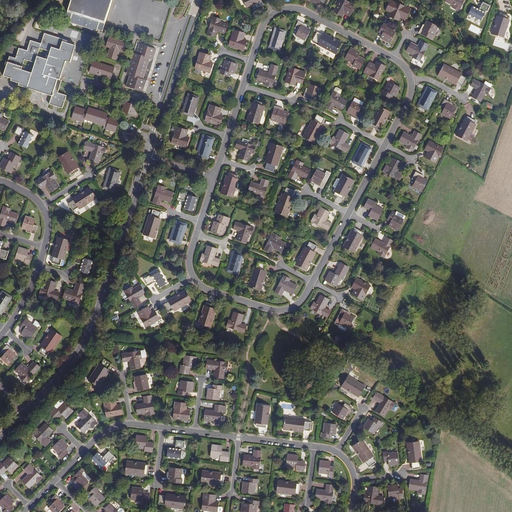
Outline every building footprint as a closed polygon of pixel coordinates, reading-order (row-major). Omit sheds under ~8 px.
[(103,31),(112,0),(71,0),(65,21),(103,31)] [(351,13),(356,5),(346,0),(339,0),(334,11),(343,16),(345,10),(351,13)] [(407,18),(411,9),(396,2),(391,0),(386,10),(391,12),(389,16),(398,20),(401,15),(407,18)] [(459,11),(464,0),(446,0),(446,1),(454,6),(453,8),(459,11)] [(488,11),(490,6),(483,2),(479,10),(473,7),(469,15),(481,21),(486,11),(488,11)] [(508,19),(509,16),(500,13),(495,28),(494,27),(492,33),(504,38),(510,20),(508,19)] [(225,33),(228,24),(219,21),(220,18),(213,16),(208,34),(214,36),(216,30),(225,33)] [(434,35),(439,26),(428,21),(423,29),(422,29),(420,32),(427,36),(428,33),(434,35)] [(305,42),(311,30),(302,26),(303,24),(299,23),(296,30),(299,32),(296,37),(305,42)] [(390,42),(396,31),(387,26),(388,25),(384,23),(381,29),(384,31),(381,37),(390,42)] [(241,39),(243,32),(234,29),(229,45),(243,50),(246,40),(241,39)] [(280,50),(286,32),(276,29),(270,47),(280,50)] [(69,39),(46,31),(43,40),(32,36),(28,47),(20,45),(16,54),(10,52),(2,74),(11,77),(10,79),(19,82),(19,84),(51,96),(49,101),(63,106),(67,94),(58,90),(62,78),(59,77),(64,65),(66,59),(70,61),(77,43),(68,40),(69,39)] [(336,55),(342,43),(336,40),(335,42),(323,35),(323,36),(317,33),(313,41),(319,44),(318,45),(336,55)] [(123,51),(127,41),(110,35),(107,45),(111,47),(108,56),(116,59),(120,50),(123,51)] [(158,47),(137,41),(134,52),(154,59),(158,47)] [(420,62),(429,45),(423,42),(420,47),(412,43),(407,51),(415,56),(414,58),(420,62)] [(357,58),(359,53),(351,48),(345,59),(353,64),(353,66),(359,69),(364,61),(357,58)] [(126,73),(130,74),(146,79),(153,59),(133,52),(126,73)] [(207,61),(209,55),(200,52),(195,67),(210,72),(213,63),(207,61)] [(101,74),(108,77),(112,66),(94,60),(90,71),(96,73),(97,71),(102,73),(101,74)] [(234,73),(237,63),(225,60),(222,69),(221,69),(219,73),(226,75),(228,71),(234,73)] [(378,80),(385,66),(376,62),(374,67),(368,64),(363,73),(378,80)] [(462,74),(444,64),(438,75),(444,78),(445,77),(456,83),(457,83),(463,86),(466,79),(461,76),(462,74)] [(272,88),(279,67),(272,65),(269,73),(261,70),(258,80),(266,83),(265,85),(272,88)] [(303,82),(306,73),(290,68),(286,82),(296,86),(297,80),(303,82)] [(146,79),(130,74),(126,85),(142,90),(146,79)] [(487,95),(490,88),(474,79),(470,86),(476,89),(472,97),(480,102),(485,93),(487,95)] [(395,96),(400,87),(389,81),(384,90),(383,89),(381,93),(387,96),(389,93),(395,96)] [(318,98),(322,89),(310,84),(307,94),(305,94),(304,97),(311,100),(313,96),(318,98)] [(427,109),(436,92),(427,87),(418,104),(427,109)] [(340,94),(334,91),(333,91),(325,107),(331,111),(334,105),(342,110),(347,101),(339,96),(340,94)] [(192,115),(198,97),(189,94),(183,112),(192,115)] [(451,118),(457,107),(448,103),(449,101),(445,99),(441,106),(445,108),(442,113),(451,118)] [(131,102),(129,102),(125,100),(122,110),(134,114),(138,105),(136,104),(137,102),(132,100),(131,102)] [(264,106),(265,103),(256,100),(251,115),(250,114),(248,121),(260,125),(266,107),(264,106)] [(361,105),(353,101),(347,112),(356,116),(355,118),(359,120),(363,113),(359,111),(362,106),(361,105)] [(220,125),(223,115),(217,113),(219,107),(209,104),(204,120),(220,125)] [(83,115),(84,113),(85,109),(75,105),(71,117),(81,120),(82,119),(84,120),(85,118),(104,124),(104,123),(107,123),(105,127),(115,130),(119,119),(109,115),(109,117),(108,119),(106,118),(106,116),(108,112),(89,106),(86,114),(85,116),(83,115)] [(387,117),(390,111),(379,105),(370,122),(371,123),(370,125),(378,130),(385,116),(387,117)] [(284,124),(288,112),(278,109),(279,108),(275,107),(273,114),(276,116),(275,121),(284,124)] [(3,114),(0,112),(0,127),(5,130),(10,121),(2,116),(3,114)] [(322,124),(325,118),(317,115),(314,120),(313,120),(304,137),(315,143),(318,137),(316,136),(322,125),(322,124)] [(467,142),(476,125),(474,124),(476,121),(467,117),(460,131),(459,130),(456,136),(467,142)] [(27,147),(33,135),(23,130),(23,129),(18,126),(15,132),(22,136),(19,143),(27,147)] [(184,135),(186,129),(177,126),(172,142),(187,147),(190,137),(184,135)] [(344,142),(348,134),(340,129),(335,137),(333,136),(330,143),(346,151),(350,145),(344,142)] [(413,151),(421,134),(415,131),(412,137),(404,132),(399,141),(408,145),(407,148),(413,151)] [(207,156),(213,138),(203,135),(197,153),(207,156)] [(95,153),(97,146),(79,140),(77,147),(84,149),(81,158),(90,161),(93,152),(95,153)] [(254,153),(256,146),(238,140),(236,147),(242,149),(239,158),(249,161),(252,152),(254,153)] [(436,163),(443,148),(430,141),(425,150),(430,153),(428,158),(436,163)] [(278,165),(284,146),(272,142),(270,149),(271,149),(267,162),(268,162),(266,168),(274,171),(276,165),(278,165)] [(361,165),(370,148),(361,144),(352,161),(361,165)] [(73,157),(69,151),(59,158),(68,174),(70,173),(72,175),(79,170),(72,158),(73,157)] [(21,157),(13,153),(9,160),(4,157),(0,165),(0,166),(11,172),(15,163),(17,164),(21,157)] [(398,170),(402,162),(393,158),(389,166),(387,165),(383,171),(400,180),(404,173),(398,170)] [(302,165),(304,162),(297,159),(288,176),(295,179),(298,174),(306,178),(311,169),(302,165)] [(114,190),(120,172),(111,168),(105,187),(114,190)] [(56,176),(52,170),(36,180),(40,186),(45,183),(50,191),(59,186),(54,178),(56,176)] [(322,188),(330,173),(327,172),(325,174),(316,170),(311,180),(319,185),(319,186),(322,188)] [(422,190),(428,179),(419,175),(420,173),(417,171),(413,178),(416,180),(413,186),(422,190)] [(238,178),(239,176),(230,173),(225,187),(224,187),(222,193),(234,197),(240,179),(238,178)] [(350,186),(354,180),(342,174),(333,191),(335,192),(333,194),(342,199),(349,185),(350,186)] [(264,199),(269,181),(262,178),(260,184),(252,181),(249,191),(257,194),(257,196),(264,199)] [(171,201),(174,191),(165,189),(165,186),(159,184),(153,202),(159,204),(162,198),(171,201)] [(97,197),(90,186),(84,190),(85,192),(74,199),(68,203),(73,210),(79,206),(80,208),(97,197)] [(292,196),(294,190),(286,187),(284,193),(282,193),(275,211),(286,216),(289,210),(287,209),(292,197),(292,196)] [(193,210),(197,197),(186,193),(187,192),(180,190),(178,198),(186,201),(184,208),(193,210)] [(378,220),(384,209),(375,205),(376,203),(369,199),(365,207),(371,211),(369,215),(378,220)] [(11,208),(3,206),(0,216),(0,224),(5,226),(7,220),(16,223),(18,213),(10,210),(11,208)] [(325,220),(329,212),(320,207),(316,215),(314,214),(311,220),(327,229),(331,223),(325,220)] [(160,218),(162,212),(154,209),(151,216),(150,215),(145,229),(144,234),(156,238),(158,232),(156,231),(160,219),(160,218)] [(398,230),(404,220),(395,215),(396,213),(392,211),(389,218),(393,220),(389,225),(398,230)] [(217,214),(215,221),(221,223),(224,216),(217,214)] [(35,218),(25,215),(22,227),(27,229),(26,230),(35,233),(37,225),(33,223),(35,218)] [(221,223),(215,221),(212,231),(223,235),(226,225),(228,226),(230,218),(224,216),(221,223)] [(180,243),(186,224),(177,221),(171,240),(180,243)] [(252,235),(254,228),(236,222),(234,229),(240,231),(237,240),(246,243),(249,234),(252,235)] [(355,252),(364,236),(362,235),(364,232),(355,228),(348,241),(347,240),(344,246),(355,252)] [(281,252),(286,243),(278,239),(279,237),(273,233),(264,250),(270,253),(273,248),(281,252)] [(57,243),(53,255),(54,256),(52,262),(60,264),(62,258),(64,258),(70,239),(58,235),(56,242),(57,243)] [(385,257),(393,240),(387,237),(384,242),(376,238),(371,247),(380,251),(379,253),(385,257)] [(2,241),(0,240),(0,254),(0,255),(0,256),(6,259),(9,251),(0,248),(2,241)] [(314,251),(317,245),(309,241),(306,247),(304,246),(295,264),(306,270),(309,264),(308,263),(314,251)] [(218,265),(221,258),(214,256),(217,248),(208,244),(205,253),(203,252),(200,259),(218,265)] [(29,249),(19,246),(16,257),(25,261),(25,263),(28,264),(30,256),(27,255),(29,249)] [(237,272),(243,254),(234,251),(228,269),(237,272)] [(82,255),(76,253),(73,261),(81,264),(79,271),(88,274),(92,260),(81,257),(82,255)] [(265,269),(267,263),(259,261),(257,267),(256,266),(249,286),(261,289),(263,283),(262,282),(266,270),(265,269)] [(343,279),(349,268),(342,264),(336,274),(331,272),(326,281),(337,286),(341,278),(343,279)] [(149,275),(143,279),(145,282),(147,286),(155,282),(159,288),(167,283),(160,271),(150,277),(149,275)] [(293,293),(298,285),(290,280),(291,278),(285,275),(276,291),(282,295),(285,289),(293,293)] [(56,281),(46,278),(43,287),(41,286),(38,293),(56,299),(59,292),(53,290),(56,281)] [(363,300),(371,286),(357,278),(353,287),(358,290),(355,296),(363,300)] [(74,290),(66,287),(63,297),(72,300),(71,302),(78,305),(84,284),(77,282),(74,290)] [(131,287),(124,291),(134,307),(141,303),(138,298),(146,293),(140,285),(132,289),(131,287)] [(181,294),(169,301),(170,301),(164,305),(168,312),(174,309),(175,310),(192,300),(186,290),(181,293),(181,294)] [(11,297),(2,291),(0,294),(0,312),(11,297)] [(325,308),(330,299),(321,295),(316,303),(314,302),(311,308),(327,317),(331,311),(325,308)] [(202,318),(200,317),(198,324),(210,328),(216,309),(214,309),(215,306),(207,303),(206,306),(202,318)] [(148,306),(138,312),(146,327),(160,319),(154,310),(151,311),(148,306)] [(349,328),(355,317),(346,312),(347,311),(343,309),(336,322),(339,324),(340,323),(349,328)] [(229,319),(226,327),(244,332),(247,325),(241,323),(243,314),(234,311),(231,320),(229,319)] [(21,333),(30,338),(36,328),(28,323),(28,321),(25,320),(21,326),(24,328),(21,333)] [(49,335),(42,346),(39,352),(46,356),(50,351),(51,352),(62,335),(51,328),(47,334),(49,335)] [(40,345),(42,346),(49,335),(47,334),(40,345)] [(5,353),(2,357),(9,364),(17,355),(13,351),(14,350),(7,344),(2,351),(5,353)] [(140,350),(122,353),(123,360),(129,359),(131,368),(141,367),(139,358),(142,357),(140,350)] [(197,357),(184,355),(183,365),(180,365),(179,373),(189,374),(190,366),(195,367),(197,357)] [(101,380),(108,370),(112,364),(105,359),(101,364),(100,364),(88,380),(98,387),(103,381),(101,380)] [(228,362),(207,360),(206,367),(215,368),(214,377),(224,378),(225,369),(228,369),(228,362)] [(16,369),(23,375),(21,377),(27,382),(40,366),(34,361),(29,368),(22,362),(16,369)] [(110,371),(108,370),(101,380),(103,381),(110,371)] [(147,374),(135,376),(136,381),(135,381),(136,390),(149,388),(147,374)] [(348,388),(360,395),(366,398),(370,391),(365,388),(365,386),(348,375),(342,387),(347,390),(348,388)] [(193,382),(181,380),(180,391),(179,391),(178,394),(185,395),(186,392),(192,392),(193,382)] [(223,386),(215,385),(215,388),(208,388),(207,398),(218,399),(220,389),(222,389),(223,386)] [(359,397),(360,395),(348,388),(347,390),(359,397)] [(395,403),(377,393),(373,399),(380,403),(376,411),(384,416),(389,409),(391,410),(395,403)] [(152,395),(144,396),(145,402),(136,403),(137,413),(147,412),(147,414),(155,413),(152,395)] [(107,416),(122,414),(121,403),(117,404),(116,398),(104,400),(107,416)] [(56,408),(50,413),(57,419),(62,414),(66,418),(73,411),(64,402),(57,409),(56,408)] [(187,403),(175,402),(173,418),(189,420),(190,410),(186,409),(187,403)] [(332,412),(343,418),(345,415),(347,415),(352,407),(345,403),(343,406),(338,403),(332,412)] [(214,410),(205,409),(204,420),(213,421),(213,423),(220,424),(223,405),(215,404),(214,410)] [(267,412),(269,412),(270,406),(257,404),(255,422),(257,422),(256,426),(266,427),(266,424),(267,412)] [(83,419),(77,425),(84,432),(90,426),(92,427),(97,422),(84,409),(78,414),(83,419)] [(290,428),(304,430),(304,429),(310,430),(311,421),(305,420),(305,419),(285,416),(283,429),(290,430),(290,428)] [(374,422),(369,419),(363,428),(374,434),(379,425),(381,426),(383,423),(376,419),(374,422)] [(337,424),(325,422),(324,433),(322,432),(322,436),(329,437),(329,433),(336,434),(337,424)] [(37,427),(32,433),(45,446),(51,441),(46,436),(52,430),(45,423),(39,429),(37,427)] [(147,436),(137,435),(135,447),(145,448),(145,451),(153,451),(154,442),(146,441),(147,436)] [(53,447),(60,454),(59,456),(62,458),(67,453),(64,450),(69,446),(62,439),(53,447)] [(176,449),(169,448),(168,457),(182,459),(183,448),(185,448),(186,441),(177,440),(176,449)] [(358,451),(366,462),(370,467),(377,462),(373,457),(375,456),(364,440),(353,447),(357,452),(358,451)] [(410,449),(411,462),(412,462),(413,469),(422,468),(421,461),(422,461),(420,441),(407,443),(408,449),(410,449)] [(221,446),(211,444),(210,456),(220,458),(220,460),(228,461),(229,451),(221,450),(221,446)] [(262,450),(254,450),(253,456),(245,455),(243,464),(252,466),(252,468),(259,469),(262,450)] [(109,451),(103,457),(98,452),(91,458),(101,468),(109,460),(110,461),(115,456),(109,451)] [(364,463),(366,462),(358,451),(357,452),(364,463)] [(386,451),(383,452),(384,459),(388,459),(389,465),(399,464),(398,452),(386,453),(386,451)] [(298,455),(288,453),(287,465),(297,467),(297,469),(304,470),(305,461),(298,460),(298,455)] [(2,463),(0,462),(0,461),(0,472),(1,474),(7,469),(10,472),(18,465),(9,456),(2,463)] [(331,461),(320,460),(319,472),(329,473),(329,475),(333,476),(334,468),(330,468),(331,461)] [(148,465),(145,465),(133,463),(133,462),(127,461),(125,474),(144,476),(144,474),(147,474),(148,465)] [(43,477),(29,464),(24,469),(28,474),(22,480),(29,487),(36,481),(38,482),(43,477)] [(183,469),(170,467),(169,472),(168,472),(167,481),(176,482),(176,478),(182,479),(183,469)] [(81,474),(84,471),(81,468),(74,475),(77,478),(72,483),(80,490),(88,481),(81,474)] [(209,472),(209,471),(202,470),(201,482),(220,485),(220,482),(222,483),(224,474),(221,474),(209,472)] [(419,480),(410,479),(409,489),(418,490),(417,493),(425,494),(428,475),(420,474),(419,480)] [(258,479),(251,478),(250,482),(244,481),(242,491),(254,492),(256,483),(258,483),(258,479)] [(300,484),(297,484),(285,482),(285,480),(279,480),(277,492),(296,495),(296,493),(299,493),(300,484)] [(326,490),(317,489),(316,499),(325,500),(325,503),(332,504),(334,485),(327,484),(326,490)] [(398,484),(388,485),(389,497),(400,496),(400,497),(404,497),(403,490),(399,490),(398,484)] [(365,494),(363,502),(382,504),(383,497),(377,496),(378,487),(368,485),(367,494),(365,494)] [(94,494),(89,499),(96,506),(105,498),(97,491),(99,489),(96,486),(91,492),(94,494)] [(143,488),(132,487),(131,499),(141,500),(141,502),(149,503),(150,495),(142,494),(143,488)] [(14,500),(6,493),(0,499),(0,503),(5,509),(4,511),(5,511),(7,511),(12,508),(9,505),(14,500)] [(215,494),(203,493),(202,509),(217,511),(218,501),(215,500),(215,494)] [(56,494),(50,500),(53,503),(49,507),(53,511),(58,511),(65,506),(61,502),(62,501),(56,494)] [(187,496),(180,495),(179,497),(166,495),(160,495),(159,504),(165,504),(165,506),(185,508),(187,496)] [(257,501),(250,500),(249,503),(243,503),(241,511),(253,511),(255,504),(257,504),(257,501)] [(118,511),(110,503),(104,508),(108,511),(118,511)] [(294,511),(295,505),(285,503),(284,511),(294,511)]
